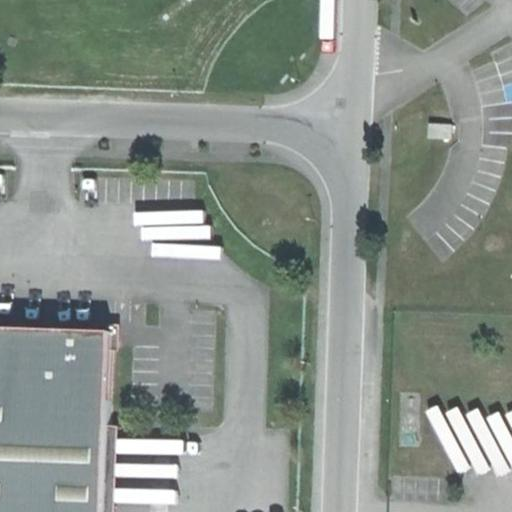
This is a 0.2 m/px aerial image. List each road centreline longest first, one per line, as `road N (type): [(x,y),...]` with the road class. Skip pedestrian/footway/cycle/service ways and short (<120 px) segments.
road 1 (residential): [(337,511),(349,129)]
road 2 (unclassified): [(349,129),(0,117)]
road 3 (unclassified): [(355,0),(349,129)]
